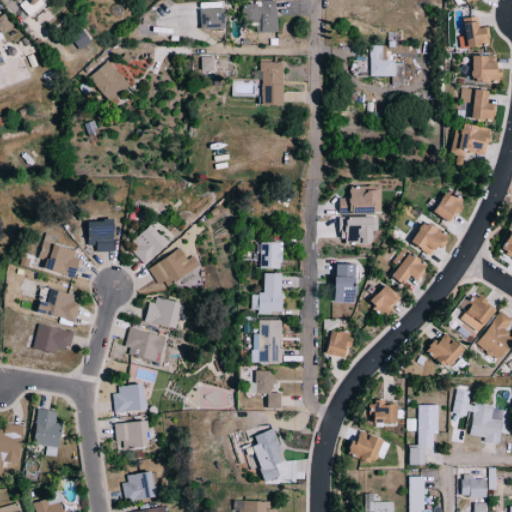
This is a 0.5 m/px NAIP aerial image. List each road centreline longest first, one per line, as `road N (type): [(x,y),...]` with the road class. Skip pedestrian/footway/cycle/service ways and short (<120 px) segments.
road 1 (residential): [(330,421),(467,258),(511,155)]
road 2 (residential): [(330,421),(310,400),(313,179)]
road 3 (residential): [(99,511),(85,391),(115,285)]
road 4 (residential): [(313,179),(317,0)]
